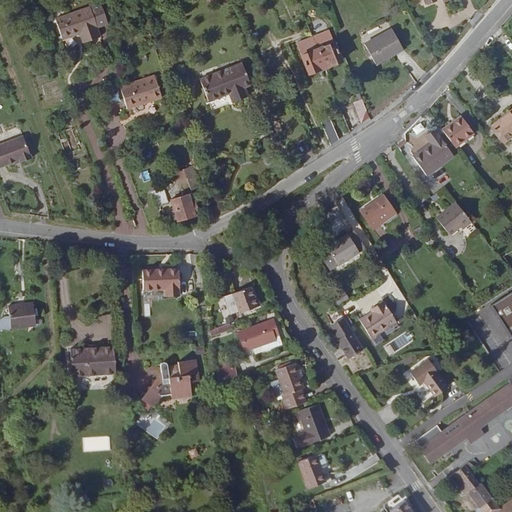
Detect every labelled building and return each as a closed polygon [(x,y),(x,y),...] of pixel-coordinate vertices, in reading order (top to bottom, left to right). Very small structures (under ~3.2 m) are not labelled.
[(90,7),(55,19),(62,39),(80,33),(83,32),(87,42),(100,37),(96,27),(107,23),(100,2),(89,5),(90,7)] [(392,29),(364,44),(375,64),(403,49),(392,29)] [(329,30),(296,43),(309,74),(341,61),(329,30)] [(242,63),(200,79),(208,102),(228,94),(232,103),(248,96),(244,87),(251,85),(242,63)] [(155,75),(120,87),(127,109),(162,97),(155,75)] [(361,100),(353,103),(360,122),(368,117),(361,100)] [(511,108),(491,125),(503,142),(511,135),(511,108)] [(294,109),(280,116),(294,145),(308,139),(294,109)] [(120,114),(122,121),(130,119),(128,112),(120,114)] [(275,115),(264,121),(267,127),(272,125),(276,134),(283,131),(275,115)] [(328,116),(320,119),(330,144),(338,139),(328,116)] [(461,116),(442,130),(454,147),(474,133),(461,116)] [(412,129),(416,135),(426,129),(421,122),(412,129)] [(71,128),(57,133),(66,155),(80,149),(71,128)] [(430,143),(412,156),(426,175),(453,156),(434,130),(425,136),(430,143)] [(32,158),(23,136),(0,144),(0,166),(1,169),(17,162),(17,164),(32,158)] [(193,165),(183,169),(187,179),(191,190),(201,187),(193,165)] [(183,169),(159,178),(161,184),(174,179),(175,183),(187,179),(183,169)] [(187,179),(175,183),(181,197),(192,193),(191,190),(187,179)] [(152,191),(158,206),(169,202),(163,187),(152,191)] [(181,197),(170,200),(176,221),(200,214),(192,193),(181,197)] [(383,194),(359,210),(372,229),(395,213),(383,194)] [(455,202),(436,219),(449,235),(460,227),(461,229),(471,221),(455,202)] [(210,208),(201,211),(204,221),(213,218),(210,208)] [(424,223),(411,232),(416,240),(427,233),(429,237),(432,235),(424,223)] [(347,233),(326,246),(326,247),(318,252),(329,270),(338,265),(338,266),(359,253),(359,252),(365,248),(354,230),(347,234),(347,233)] [(178,268),(142,270),(143,290),(165,289),(165,296),(179,295),(179,288),(178,268)] [(250,286),(232,293),(239,313),(257,306),(254,298),(250,286)] [(511,292),(493,304),(511,334),(511,292)] [(396,322),(383,301),(370,309),(372,312),(361,319),(372,337),(396,322)] [(33,302),(8,305),(11,329),(36,326),(33,302)] [(343,317),(330,325),(338,338),(341,342),(339,344),(348,359),(363,349),(343,317)] [(273,319),(237,331),(244,351),(252,348),(254,354),(282,344),(273,319)] [(229,323),(210,330),(211,336),(231,328),(229,323)] [(114,346),(70,349),(72,376),(115,373),(114,346)] [(187,363),(178,364),(167,366),(167,364),(166,363),(165,362),(164,362),(163,362),(162,362),(161,363),(161,364),(160,364),(160,365),(162,380),(155,380),(141,399),(154,408),(163,395),(171,395),(171,396),(191,393),(190,382),(200,381),(196,359),(186,360),(187,363)] [(428,359),(409,372),(418,385),(423,381),(434,396),(448,386),(428,359)] [(215,362),(216,371),(218,379),(237,376),(235,367),(228,368),(226,360),(215,362)] [(301,389),(303,388),(294,363),(290,364),(290,362),(277,367),(277,369),(275,370),(284,394),(281,396),(286,409),(306,401),(301,389)] [(510,383),(487,399),(498,415),(511,405),(511,377),(508,380),(510,383)] [(279,380),(271,382),(276,397),(281,396),(284,394),(279,380)] [(480,428),(498,415),(487,399),(442,432),(438,426),(416,442),(420,447),(419,448),(430,463),(466,438),(480,428)] [(388,427),(406,413),(397,401),(379,415),(388,427)] [(318,404),(297,411),(305,433),(293,438),(297,449),(309,444),(330,436),(318,404)] [(502,426),(483,439),(493,453),(511,439),(502,426)] [(470,444),(484,434),(480,428),(466,438),(470,444)] [(188,451),(192,459),(200,455),(197,447),(188,451)] [(325,453),(319,455),(323,468),(329,466),(325,453)] [(315,454),(297,461),(307,488),(326,481),(315,454)] [(464,465),(451,475),(461,487),(460,488),(464,494),(467,493),(480,511),(478,511),(493,511),(499,508),(480,483),(479,484),(471,473),(464,465)] [(493,511),(511,511),(511,498),(499,508),(493,511)] [(411,511),(404,501),(389,511),(390,511),(411,511)]
